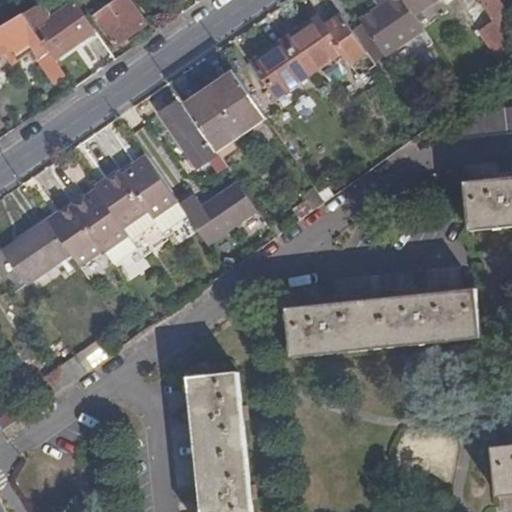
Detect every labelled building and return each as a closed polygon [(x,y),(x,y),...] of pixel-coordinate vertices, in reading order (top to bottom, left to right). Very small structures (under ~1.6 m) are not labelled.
[(56,56),(97,29),(79,0),(55,16),(45,1),(26,13),(56,56)] [(119,0),(101,13),(121,43),(149,24),(133,0),(119,0)] [(151,0),(145,0),(142,3),(155,23),(164,17),(151,0)] [(388,54),(426,27),(418,14),(407,0),(384,0),(387,3),(382,7),(363,20),(365,23),(388,54)] [(407,0),(418,14),(437,0),(407,0)] [(480,0),(491,16),(505,8),(499,0),(480,0)] [(491,16),(496,23),(506,37),(511,33),(511,19),(505,8),(491,16)] [(0,28),(0,58),(14,49),(21,59),(38,48),(47,61),(46,62),(59,82),(69,76),(56,56),(26,13),(0,28)] [(329,26),(346,52),(351,59),(369,48),(357,30),(346,14),(329,26)] [(290,40),(313,74),(346,52),(329,26),(323,17),(290,40)] [(369,48),(378,61),(388,54),(365,23),(357,30),(369,48)] [(484,32),(510,73),(511,71),(511,46),(506,37),(496,23),(484,32)] [(280,96),(313,74),(290,40),(256,62),(271,83),(280,96)] [(78,51),(63,57),(68,72),(84,67),(78,51)] [(266,86),(271,83),(256,62),(252,65),(266,86)] [(218,148),(268,113),(240,73),(190,107),(218,148)] [(221,153),(218,148),(190,107),(186,110),(181,103),(165,114),(195,158),(206,152),(211,159),(221,153)] [(462,139),(511,134),(511,109),(460,115),(462,139)] [(181,199),(151,155),(126,173),(154,214),(157,216),(181,199)] [(124,170),(100,186),(102,189),(130,229),(154,214),(126,173),(124,170)] [(472,233),(511,229),(511,179),(467,184),(472,233)] [(194,217),(213,247),(263,213),(245,187),(210,211),(201,197),(187,207),(194,217)] [(77,207),(105,247),(107,250),(131,232),(130,229),(102,189),(77,207)] [(187,207),(201,197),(197,190),(181,199),(187,207)] [(157,216),(162,223),(169,233),(194,217),(187,207),(181,199),(157,216)] [(73,254),(81,263),(105,247),(77,207),(75,204),(51,221),(53,224),(73,254)] [(131,232),(136,238),(162,223),(157,216),(154,214),(130,229),(131,232)] [(32,239),(53,224),(51,221),(49,218),(28,232),(30,236),(32,239)] [(28,284),(29,286),(73,254),(53,224),(32,239),(30,236),(6,253),(17,268),(22,276),(28,284)] [(118,265),(144,249),(136,238),(131,232),(107,250),(118,265)] [(6,253),(0,244),(0,264),(7,275),(17,268),(6,253)] [(208,276),(213,284),(230,272),(226,264),(208,276)] [(7,275),(13,283),(22,276),(17,268),(7,275)] [(18,290),(28,284),(22,276),(13,283),(18,290)] [(294,358),(484,338),(478,290),(291,311),(294,358)] [(254,511),(241,373),(192,378),(205,511),(254,511)] [(511,447),(494,450),(500,498),(511,496),(511,447)]
